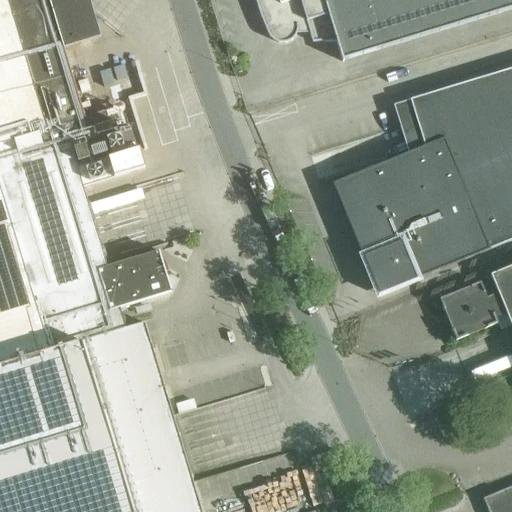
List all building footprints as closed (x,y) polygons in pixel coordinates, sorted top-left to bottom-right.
[(0,0),(0,511),(202,511),(145,322),(126,328),(120,308),(172,292),(159,250),(107,266),(77,168),(121,154),(124,149),(112,109),(85,117),(64,48),(101,37),(94,13),(103,21),(104,21),(93,12),(89,0),(0,0)] [(343,61),(511,8),(511,0),(256,0),(257,5),(261,15),(267,30),(270,36),(273,39),(277,42),(280,43),(284,43),(289,41),(294,38),(295,36),(297,33),(310,32),(313,42),(336,41),(343,61)] [(333,184),(365,260),(370,259),(383,290),(403,282),(404,285),(511,239),(511,68),(410,100),(424,147),(333,184)] [(511,327),(511,266),(489,276),(497,294),(487,298),(480,282),(439,299),(456,340),(497,323),(495,318),(506,314),(511,327)] [(263,388),(262,376),(233,377),(233,389),(263,388)] [(511,511),(511,486),(483,498),(488,511),(511,511)]
